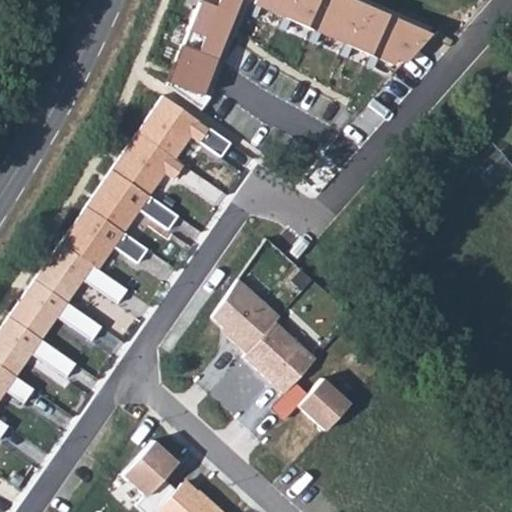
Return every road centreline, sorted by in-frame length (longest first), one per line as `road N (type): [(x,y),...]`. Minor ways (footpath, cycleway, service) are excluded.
road 1 (residential): [(125,374),(245,208),(260,200),(305,211),(328,206),(511,0)]
road 2 (tertiary): [(108,0),(53,112),(0,192)]
road 3 (residential): [(125,374),(279,511)]
road 4 (residential): [(32,511),(125,374)]
